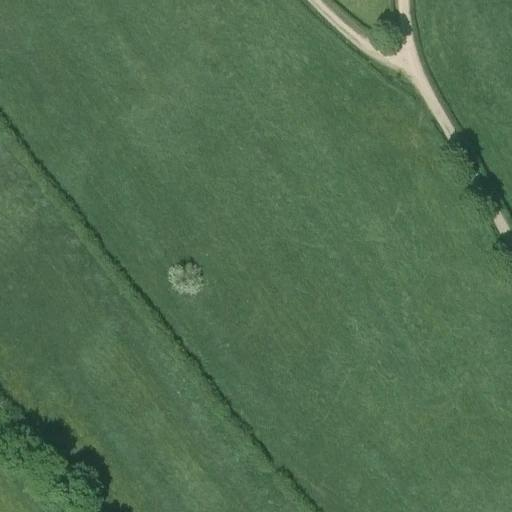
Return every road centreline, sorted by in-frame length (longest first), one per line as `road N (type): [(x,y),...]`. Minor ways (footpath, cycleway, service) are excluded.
road 1 (track): [(511,243),(411,73)]
road 2 (track): [(411,73),(351,38),(312,0)]
